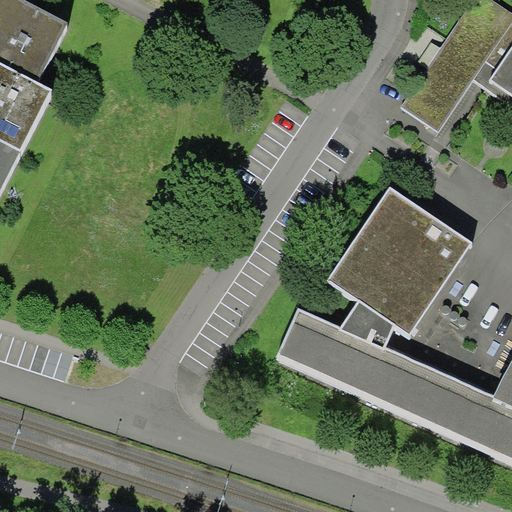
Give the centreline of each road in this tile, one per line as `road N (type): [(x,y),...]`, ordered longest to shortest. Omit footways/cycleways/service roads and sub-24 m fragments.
road 1 (residential): [(386,0),(375,37),(129,418)]
road 2 (residential): [(129,418),(396,511)]
road 3 (residential): [(0,374),(129,418)]
